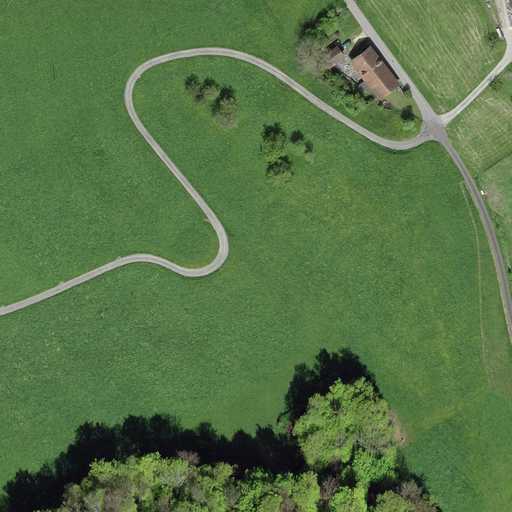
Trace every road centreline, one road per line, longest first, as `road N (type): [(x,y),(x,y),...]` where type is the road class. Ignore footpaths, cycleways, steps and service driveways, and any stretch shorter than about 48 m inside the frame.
road 1 (residential): [(0,311),(123,261),(142,257),(204,272),(222,256),(221,230),(130,105),(133,78),(156,60),(237,54),(390,144),(413,143),(436,124)]
road 2 (track): [(436,124),(486,215),(511,322)]
road 3 (residential): [(347,0),(436,124)]
